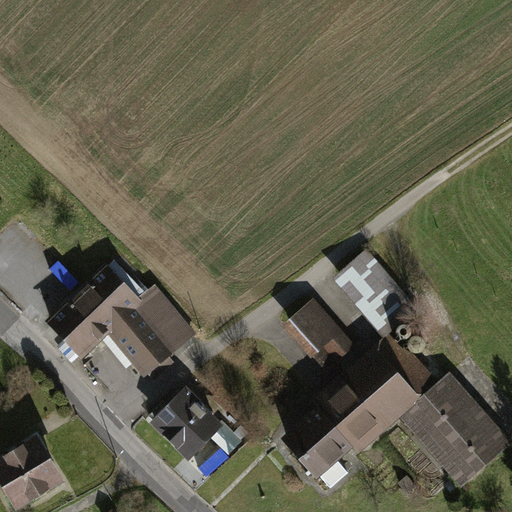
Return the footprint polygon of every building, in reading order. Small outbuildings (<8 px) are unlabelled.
[(366,250),(341,272),(391,331),(417,308),(366,250)] [(114,262),(52,321),(81,352),(108,327),(145,371),(147,369),(153,377),(172,361),(166,354),(193,332),(155,285),(145,294),(114,262)] [(313,302),(292,321),(316,349),(321,344),(336,361),(352,347),(313,302)] [(401,339),(321,409),(350,443),(356,438),(364,447),(400,415),(461,485),(510,442),(449,373),(438,382),(401,339)] [(511,403),(469,355),(449,373),(510,442),(511,440),(511,403)] [(163,401),(149,415),(188,454),(217,425),(193,402),(197,398),(190,391),(186,395),(185,393),(178,399),(174,395),(165,403),(163,401)] [(321,409),(288,438),(330,487),(347,473),(334,457),(350,443),(321,409)] [(35,440),(0,461),(0,474),(18,504),(59,479),(35,440)] [(407,476),(399,483),(408,492),(415,486),(407,476)]
